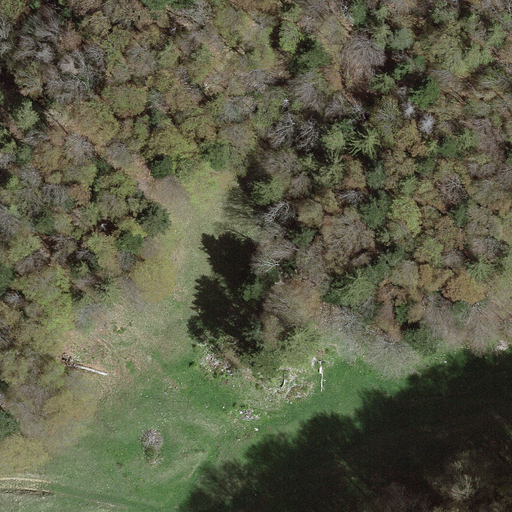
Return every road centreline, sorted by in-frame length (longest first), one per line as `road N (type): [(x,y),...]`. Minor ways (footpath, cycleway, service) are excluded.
road 1 (track): [(219,511),(249,505),(356,442),(511,409)]
road 2 (track): [(0,482),(85,484),(195,511)]
